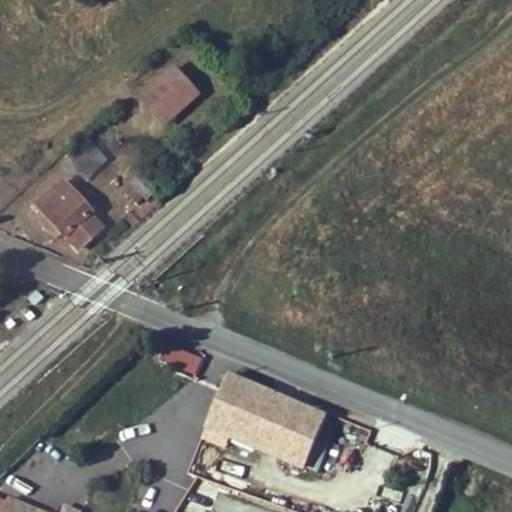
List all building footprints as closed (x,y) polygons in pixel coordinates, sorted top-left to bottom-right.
[(171,53),(127,88),(155,122),(198,88),(171,53)] [(99,141),(84,125),(62,145),(76,161),(99,141)] [(61,178),(33,201),(59,233),(63,230),(76,246),(96,230),(83,214),(88,210),(61,178)] [(158,363),(197,374),(202,356),(164,344),(158,363)] [(326,416),(226,376),(206,427),(322,474),(333,448),(316,441),(326,416)] [(47,511),(13,498),(11,503),(0,499),(0,511),(47,511)]
